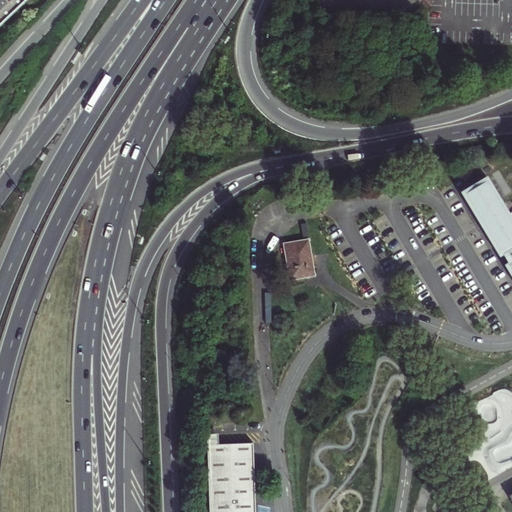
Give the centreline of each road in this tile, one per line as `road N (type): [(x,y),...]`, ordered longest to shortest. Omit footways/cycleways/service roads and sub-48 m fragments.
road 1 (trunk): [(105,511),(99,330),(124,204),(155,127),(232,0)]
road 2 (trunk): [(85,511),(83,362),(99,242),(139,130),(216,0)]
road 3 (trunk): [(122,511),(127,339),(153,247),(176,214),(220,180),(323,158)]
road 4 (trunk): [(167,511),(160,329),(170,264),(230,190),(323,158)]
road 5 (trunk): [(0,389),(58,222),(198,0)]
road 6 (trunk): [(511,93),(379,132),(302,130),(268,109),(247,78),(242,50),(256,0)]
road 7 (trunk): [(166,0),(65,152),(0,293)]
road 8 (motorway): [(140,0),(0,193)]
road 9 (trunk): [(323,158),(511,125)]
road 10 (motorway): [(102,0),(0,156)]
